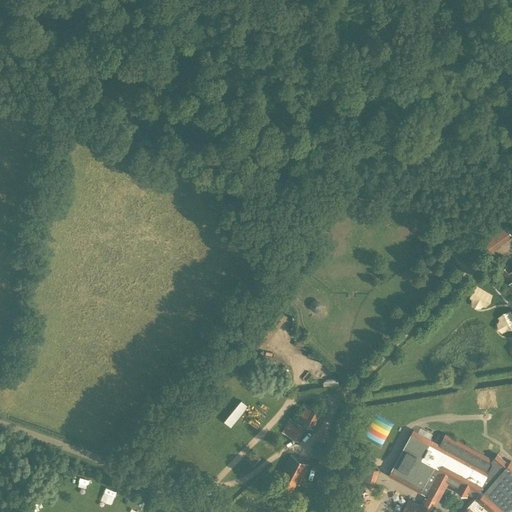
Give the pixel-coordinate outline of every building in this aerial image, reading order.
[(511,236),(511,234),(508,230),(511,227),(511,217),(487,235),(480,239),(490,252),(511,236)] [(422,270),(425,276),(436,270),(432,264),(422,270)] [(507,265),(502,271),(511,280),(509,282),(511,285),(511,269),(511,270),(507,265)] [(306,404),(298,420),(314,428),(322,412),(306,404)] [(289,417),(281,431),(298,440),(305,427),(289,417)] [(413,430),(389,475),(420,491),(425,483),(430,486),(426,494),(438,500),(449,477),(477,492),(459,511),(511,511),(511,462),(511,461),(508,464),(497,454),(492,459),(454,439),(458,431),(447,424),(442,435),(428,428),(425,433),(435,439),(434,441),(413,430)] [(511,427),(504,424),(499,434),(511,440),(511,427)] [(322,448),(320,469),(344,470),(346,450),(322,448)] [(247,459),(253,465),(261,457),(254,451),(247,459)] [(282,476),(275,488),(290,495),(297,483),(299,484),(309,464),(290,455),(280,475),(282,476)] [(357,478),(376,483),(379,470),(361,465),(357,478)] [(319,472),(318,486),(337,488),(339,474),(319,472)] [(431,511),(433,508),(421,502),(420,505),(409,498),(401,511),(431,511)]
